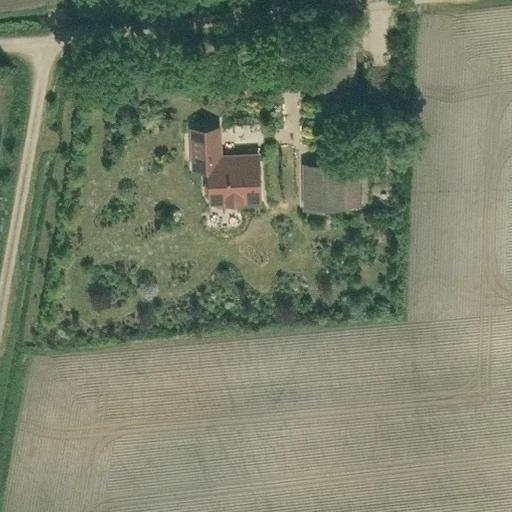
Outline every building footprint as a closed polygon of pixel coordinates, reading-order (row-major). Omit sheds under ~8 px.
[(300,44),(302,91),(360,88),(357,40),(300,44)] [(315,106),(317,129),(342,127),(340,103),(315,106)] [(189,126),(192,171),(224,169),(221,124),(189,126)] [(305,166),(306,209),(358,207),(356,164),(305,166)] [(214,171),(214,206),(266,206),(266,172),(214,171)]
